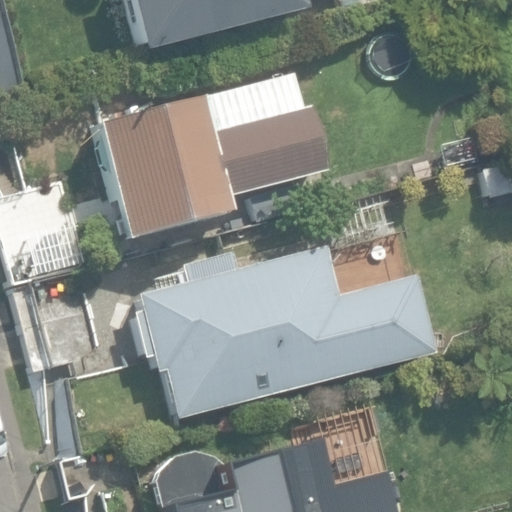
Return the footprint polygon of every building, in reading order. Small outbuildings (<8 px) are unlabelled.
[(113,0),(128,57),(289,15),(287,5),(305,0),(113,0)] [(128,242),(131,255),(181,243),(177,228),(216,219),(212,200),(317,175),(293,74),(198,97),(199,101),(84,128),(112,245),(128,242)] [(481,200),(511,194),(511,163),(475,171),(481,200)] [(0,196),(0,260),(7,288),(76,270),(83,268),(61,181),(0,196)] [(250,225),(291,215),(284,187),(243,197),(250,225)] [(402,279),(390,235),(319,254),(318,249),(226,273),(221,256),(171,269),(175,286),(127,299),(131,314),(121,316),(134,363),(142,361),(146,375),(154,373),(167,423),(427,356),(407,278),(402,279)] [(76,270),(7,288),(30,372),(99,353),(76,270)] [(56,461),(67,502),(140,482),(130,441),(56,461)] [(145,483),(152,511),(386,511),(378,475),(325,488),(314,441),(211,466),(205,459),(185,454),(165,459),(150,474),(145,483)]
